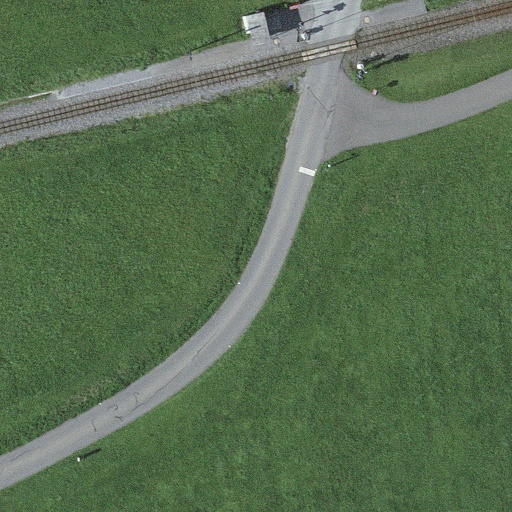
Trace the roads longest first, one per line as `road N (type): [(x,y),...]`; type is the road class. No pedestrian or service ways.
road 1 (residential): [(336,28),(255,295),(132,398),(0,471)]
road 2 (track): [(300,137),(448,112),(511,87)]
